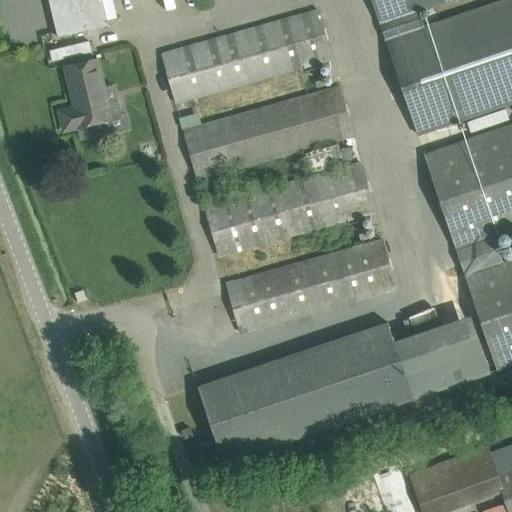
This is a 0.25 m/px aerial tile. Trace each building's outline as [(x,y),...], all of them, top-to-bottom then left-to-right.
[(101,0),(49,0),(59,38),(107,26),(101,0)] [(372,0),(380,22),(419,9),(445,0),(372,0)] [(419,9),(380,22),(418,137),(511,104),(511,0),(502,0),(425,26),(419,9)] [(161,53),(175,102),(330,57),(316,8),(161,53)] [(98,59),(85,62),(66,67),(75,107),(60,111),(64,131),(112,120),(98,59)] [(183,130),(197,179),(352,134),(338,85),(183,130)] [(511,124),(425,154),(457,250),(495,238),(511,231),(511,124)] [(204,206),(218,255),(374,210),(360,161),(204,206)] [(495,238),(457,250),(498,370),(511,365),(511,259),(503,262),(495,238)] [(227,284),(241,333),(396,288),(382,239),(227,284)] [(388,323),(198,387),(224,463),(414,398),(388,323)] [(486,445),(410,473),(423,511),(448,511),(502,493),(509,511),(511,511),(511,443),(492,451),(486,445)]
